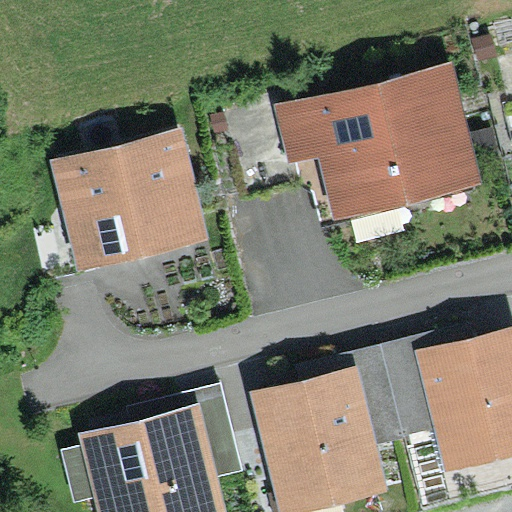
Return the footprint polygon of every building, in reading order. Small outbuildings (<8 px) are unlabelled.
[(511,52),(496,56),(511,121),(511,52)] [(222,103),(243,189),(317,171),(328,215),(466,181),(439,70),(301,104),(297,85),(222,103)] [(66,162),(87,245),(189,219),(168,137),(66,162)] [(511,347),(508,333),(429,353),(453,450),(511,435),(511,347)] [(264,393),(288,491),(370,470),(346,373),(264,393)] [(95,435),(113,511),(201,511),(211,510),(187,412),(95,435)]
